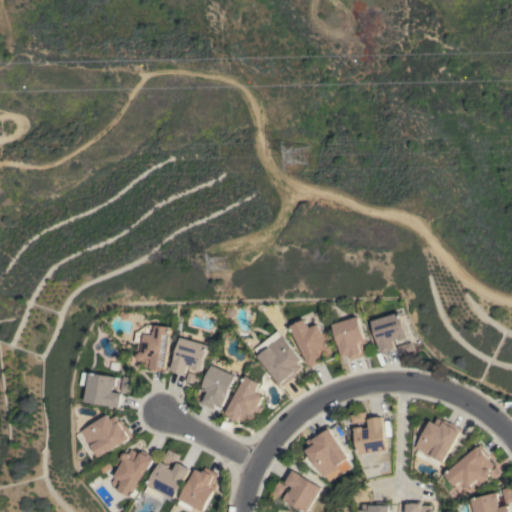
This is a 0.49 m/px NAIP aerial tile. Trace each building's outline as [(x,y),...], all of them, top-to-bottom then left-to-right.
[(399,312),(403,324),(404,323),(406,330),(405,330),(407,338),(399,340),(398,338),(392,340),(395,348),(393,349),(393,350),(383,353),(383,352),(381,353),(371,320),(399,312)] [(357,316),(365,343),(361,344),(364,355),(350,359),(349,355),(342,357),(332,324),(357,316)] [(331,353),(322,357),(323,360),(310,367),(290,326),(304,319),(307,325),(309,325),(310,327),(317,324),(322,333),(326,331),(331,341),(330,341),(331,342),(331,344),(331,346),(330,347),(329,348),(328,348),(331,353)] [(142,352),(144,343),(135,342),(136,331),(138,332),(147,324),(155,325),(171,327),(166,372),(151,370),(151,367),(142,366),(143,361),(140,361),(137,357),(138,354),(141,352),(142,352)] [(254,349),(277,330),(281,336),(282,335),(302,359),(298,363),(301,367),(296,371),(297,372),(292,376),(293,377),(283,385),(254,349)] [(209,345),(206,357),(207,357),(205,364),(204,364),(202,371),(193,369),(194,367),(188,365),(186,373),(183,372),(183,373),(174,371),(175,370),(172,369),(181,337),(209,345)] [(410,341),(413,350),(408,351),(408,352),(399,355),(396,346),(410,341)] [(213,365),(236,375),(223,406),(216,403),(214,409),(200,403),(205,392),(201,390),(213,365)] [(91,386),(83,385),(85,371),(120,377),(119,386),(117,385),(116,391),(124,393),(124,395),(123,405),(122,405),(122,407),(89,402),(91,386)] [(246,375),(260,383),(257,388),(257,390),(256,392),(263,396),(258,405),(263,408),(258,418),(257,417),(256,419),(252,420),(250,419),(247,424),(239,420),(238,422),(225,415),(246,375)] [(125,376),(134,377),(133,383),(132,392),(122,390),(125,376)] [(356,414),(356,413),(366,412),(367,421),(352,423),(351,415),(356,414)] [(102,457),(101,455),(95,459),(79,435),(110,414),(113,419),(118,415),(122,421),(123,420),(126,425),(127,425),(134,436),(102,457)] [(355,428),(364,426),(364,428),(370,427),(369,419),(372,419),(371,418),(380,416),(380,417),(383,417),(388,450),(359,454),(355,428)] [(444,462),(442,461),(438,467),(415,454),(418,449),(416,447),(431,420),(435,423),(438,417),(450,424),(451,422),(463,429),(444,462)] [(306,450),(310,447),(306,441),(317,434),(317,433),(327,425),(348,457),(338,464),(339,465),(337,466),(337,468),(333,471),(332,470),(323,476),(306,450)] [(481,445),(490,456),(487,458),(493,465),(489,468),(491,470),(491,474),(489,476),(481,483),(478,480),(470,487),(464,480),(462,482),(460,482),(456,485),(446,474),(481,445)] [(133,449),(142,453),(144,450),(157,457),(134,498),(121,490),(116,487),(114,481),(116,481),(118,477),(117,476),(122,467),(117,464),(123,454),(124,455),(125,453),(127,453),(129,453),(131,454),(133,449)] [(176,499),(166,493),(162,500),(147,492),(151,485),(150,485),(163,461),(170,465),(169,467),(175,470),(179,462),(181,463),(190,468),(192,469),(176,499)] [(194,506),(192,510),(179,503),(197,469),(203,472),(206,467),(219,474),(213,484),(218,487),(204,511),(194,506)] [(322,487),(307,511),(305,511),(284,499),(289,491),(290,492),(293,487),(286,482),(293,470),(322,487)] [(279,481),(287,486),(279,498),(271,494),(279,481)] [(502,489),(511,486),(511,489),(511,501),(506,503),(502,489)] [(470,511),(468,503),(469,503),(471,500),(498,492),(500,500),(498,501),(500,507),(508,505),(509,508),(510,508),(511,511),(470,511)] [(407,511),(408,500),(422,501),(422,505),(431,505),(431,510),(433,510),(434,511),(435,511),(407,511)] [(389,511),(358,511),(359,509),(364,510),(364,504),(371,504),(371,502),(378,503),(378,501),(390,502),(389,511)]
